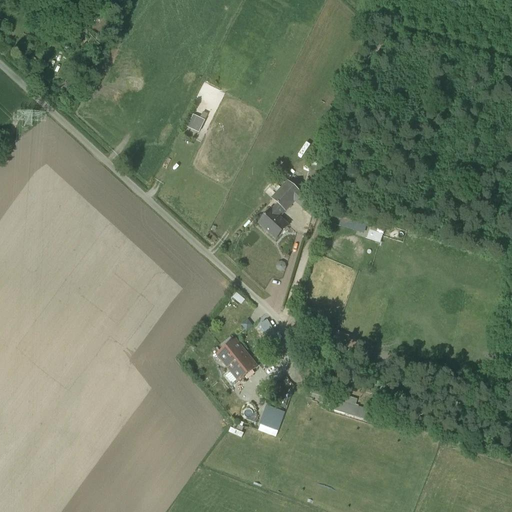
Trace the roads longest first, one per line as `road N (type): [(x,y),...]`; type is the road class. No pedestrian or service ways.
road 1 (unclassified): [(0,63),(275,313),(299,384)]
road 2 (track): [(275,313),(297,287),(386,0)]
road 3 (track): [(377,29),(415,28),(511,58)]
